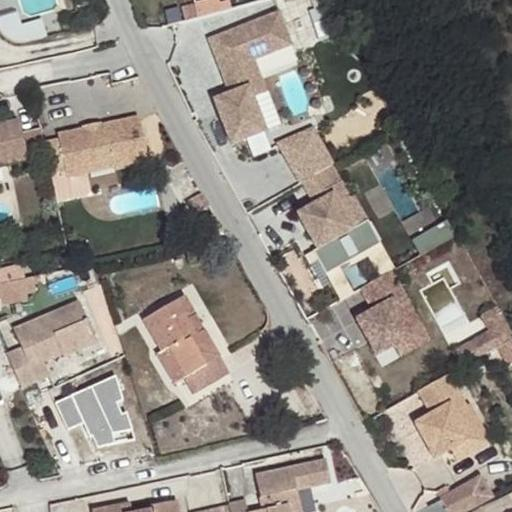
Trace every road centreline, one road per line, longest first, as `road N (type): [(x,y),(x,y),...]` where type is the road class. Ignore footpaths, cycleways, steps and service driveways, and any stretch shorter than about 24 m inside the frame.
road 1 (residential): [(348,426),(141,50)]
road 2 (residential): [(0,495),(348,426)]
road 3 (residential): [(141,50),(0,82)]
